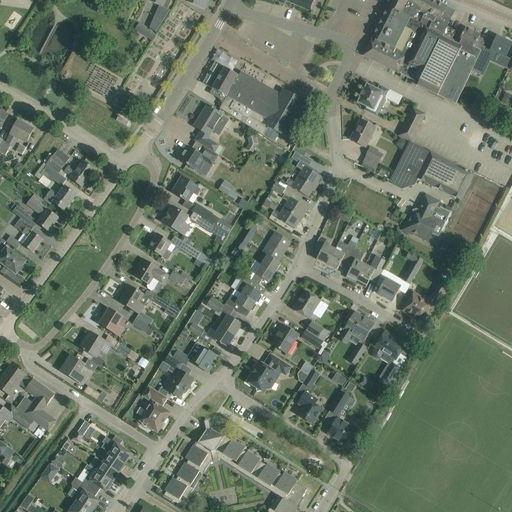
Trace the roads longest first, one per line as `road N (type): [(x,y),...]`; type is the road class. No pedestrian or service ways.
road 1 (residential): [(296,265),(332,188),(332,92),(346,44),(228,7)]
road 2 (residential): [(24,347),(36,347),(67,317),(126,237),(155,170),(135,152)]
road 3 (residential): [(319,511),(343,472),(340,459),(216,381)]
road 4 (residential): [(3,332),(124,166)]
road 5 (residential): [(161,450),(29,367),(24,347)]
road 6 (residential): [(135,152),(228,7)]
road 7 (residential): [(429,338),(296,265)]
road 8 (residential): [(124,166),(0,90)]
road 9 (residential): [(216,381),(296,265)]
